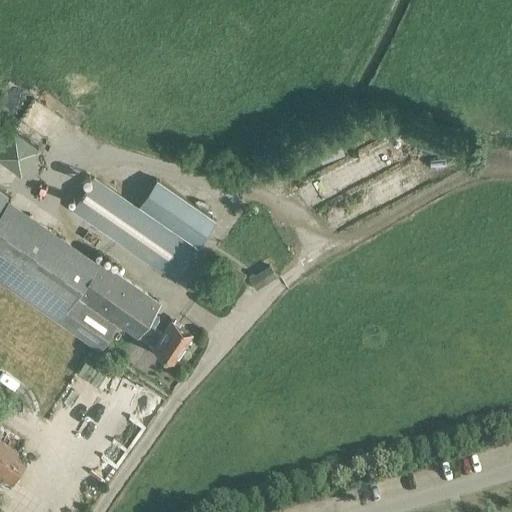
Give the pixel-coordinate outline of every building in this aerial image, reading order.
[(34,129),(53,129),(54,107),(35,106),(34,129)] [(13,125),(0,143),(0,156),(20,172),(40,145),(13,125)] [(94,175),(72,207),(175,279),(197,246),(94,175)] [(140,202),(198,242),(216,218),(155,175),(140,202)] [(0,202),(8,192),(0,186),(0,202)] [(154,325),(159,317),(152,312),(159,301),(8,197),(0,208),(0,279),(102,347),(119,322),(137,335),(138,334),(154,345),(153,346),(173,360),(192,332),(172,319),(163,331),(154,325)] [(0,477),(12,486),(26,463),(16,455),(18,452),(0,439),(0,477)]
